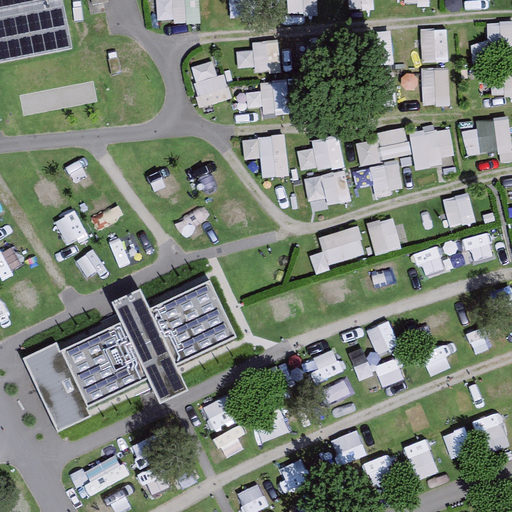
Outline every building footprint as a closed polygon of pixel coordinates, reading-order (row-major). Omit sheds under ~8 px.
[(0,0),(0,62),(72,49),(61,0),(0,0)] [(162,0),(163,23),(204,21),(202,0),(162,0)] [(218,0),(218,16),(248,16),(248,0),(218,0)] [(289,0),(290,17),(321,16),(320,0),(289,0)] [(426,62),(451,63),(452,29),(426,29),(426,62)] [(282,43),(241,47),(243,69),(261,67),(262,71),(285,68),(282,43)] [(223,59),(195,65),(204,107),(231,101),(223,59)] [(427,68),(427,105),(454,105),(454,69),(427,68)] [(292,109),(290,83),(250,85),(252,111),(292,109)] [(511,117),(482,121),(483,129),(467,131),(471,160),(511,154),(511,117)] [(420,168),(460,159),(453,125),(413,134),(420,168)] [(385,158),(412,156),(411,129),(383,131),(385,158)] [(247,137),(249,159),(265,158),(266,177),(292,175),(290,134),(247,137)] [(379,139),(360,145),(366,166),(385,160),(379,139)] [(345,140),(302,142),(304,170),(347,167),(345,140)] [(381,193),(407,191),(404,163),(379,166),(381,193)] [(210,197),(232,182),(225,171),(203,185),(210,197)] [(354,197),(349,171),(309,178),(313,204),(354,197)] [(511,232),(502,193),(424,212),(443,285),(511,267),(511,232)] [(183,216),(199,239),(219,224),(203,202),(183,216)] [(371,224),(380,255),(406,248),(397,216),(371,224)] [(362,225),(323,236),(327,251),(315,255),(319,270),(370,256),(362,225)] [(378,269),(381,288),(397,285),(393,266),(378,269)] [(117,317),(21,362),(56,435),(150,392),(158,410),(190,395),(182,378),(244,349),(208,272),(144,302),(141,294),(112,307),(117,317)] [(452,306),(429,313),(437,338),(460,331),(452,306)] [(511,372),(511,370),(489,376),(495,399),(511,393),(511,372)] [(482,445),(511,434),(511,422),(508,411),(441,436),(450,459),(482,446),(482,445)] [(225,462),(254,445),(242,423),(213,440),(225,462)] [(418,472),(440,460),(428,438),(406,450),(418,472)] [(302,481),(324,472),(315,451),(293,461),(302,481)] [(272,481),(252,489),(260,510),(280,502),(272,481)] [(107,508),(138,494),(132,482),(101,497),(107,508)]
